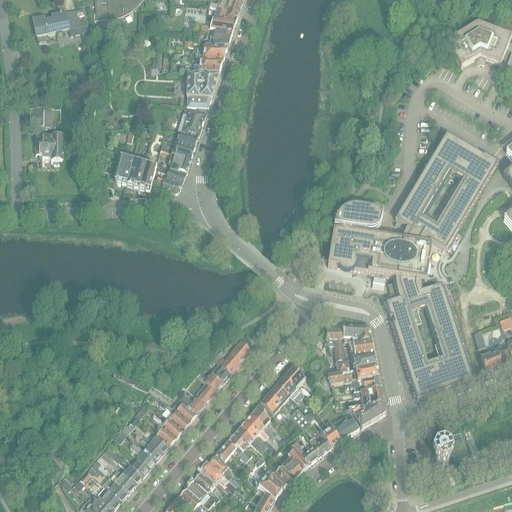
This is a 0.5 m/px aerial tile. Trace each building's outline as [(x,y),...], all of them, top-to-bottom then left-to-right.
[(107,0),(110,12),(111,19),(130,15),(129,12),(137,10),(136,2),(148,0),(107,0)] [(209,9),(213,10),(215,10),(217,11),(218,9),(222,11),(239,15),(243,4),(226,0),(225,2),(217,1),(216,6),(211,4),(209,9)] [(215,10),(212,20),(217,20),(237,23),(239,15),(222,11),(218,9),(217,11),(215,10)] [(52,22),(46,23),(45,18),(35,19),(36,22),(33,22),(36,39),(37,39),(37,44),(39,44),(39,45),(46,45),(46,43),(48,43),(47,37),(86,28),(82,11),(61,16),(61,15),(58,16),(59,16),(52,18),(52,22)] [(217,20),(212,20),(215,20),(213,28),(214,28),(213,32),(233,35),(237,23),(217,20)] [(500,66),(511,39),(478,25),(476,26),(445,44),(461,69),(473,62),(477,68),(483,67),(486,61),(500,66)] [(213,32),(209,46),(229,46),(231,39),(233,35),(213,32)] [(203,55),(203,63),(223,64),(227,51),(200,50),(200,55),(203,55)] [(161,71),(162,54),(153,54),(152,70),(161,71)] [(193,74),(195,75),(219,76),(223,64),(203,63),(196,62),(196,67),(194,67),(194,74),(193,74)] [(420,74),(425,78),(435,66),(429,62),(420,74)] [(188,76),(187,99),(186,110),(199,110),(208,111),(218,78),(188,76)] [(54,132),(55,124),(60,124),(60,113),(32,111),(30,131),(36,131),(36,140),(36,157),(40,157),(40,158),(42,158),(42,160),(51,160),(51,164),(52,164),(54,167),(59,167),(61,165),(62,165),(62,140),(43,140),(43,131),(54,132)] [(199,139),(206,118),(185,111),(178,133),(199,139)] [(178,135),(175,146),(194,152),(198,140),(180,135),(178,135)] [(327,252),(326,254),(325,255),(325,256),(324,257),(323,258),(322,259),(322,260),(328,264),(327,269),(395,279),(395,285),(387,286),(388,291),(389,297),(397,295),(398,301),(386,305),(385,305),(388,315),(390,320),(392,319),(393,325),(392,326),(392,327),(416,403),(472,383),(441,287),(422,293),(420,283),(426,284),(432,247),(426,246),(428,242),(445,252),(497,166),(498,165),(484,157),(483,158),(480,156),(481,155),(463,144),(463,146),(446,136),(394,222),(407,229),(404,233),(399,242),(365,237),(366,234),(367,235),(373,234),(378,231),(380,226),(382,217),(380,216),(373,214),(359,210),(351,210),(341,214),(336,220),(334,229),(338,230),(337,233),(333,232),(332,240),(331,241),(331,243),(331,244),(330,245),(330,246),(329,248),(328,249),(328,250),(327,251),(327,252)] [(172,155),(171,156),(191,162),(194,152),(175,146),(172,154),(175,155),(175,156),(172,155)] [(511,150),(506,155),(511,161),(511,170),(503,178),(511,189),(511,214),(509,217),(511,220),(511,150)] [(116,185),(126,187),(133,159),(132,163),(128,162),(129,158),(121,156),(114,182),(116,185)] [(172,166),(170,172),(186,177),(191,162),(171,156),(168,165),(172,166)] [(133,159),(126,187),(138,190),(144,166),(140,165),(141,161),(133,159)] [(145,162),(144,166),(138,190),(150,194),(156,172),(156,169),(152,168),(153,164),(145,162)] [(170,172),(158,168),(157,173),(167,177),(166,182),(182,188),(186,177),(170,172)] [(182,188),(166,182),(158,180),(156,185),(162,187),(161,193),(174,196),(174,197),(179,194),(182,188)] [(262,342),(269,334),(264,330),(263,331),(262,330),(261,330),(260,329),(256,335),(258,336),(257,338),(262,342)] [(342,331),(343,342),(350,342),(350,346),(349,346),(356,345),(356,330),(342,331)] [(369,330),(356,330),(356,345),(371,343),(369,330)] [(326,331),(326,342),(329,348),(334,348),(334,356),(335,356),(343,356),(343,342),(342,331),(326,331)] [(239,343),(229,355),(241,365),(251,354),(239,343)] [(371,343),(356,345),(349,346),(349,350),(353,349),(355,361),(363,359),(364,360),(374,358),(371,343)] [(508,353),(499,356),(504,371),(511,368),(511,363),(509,353),(508,353)] [(213,361),(219,366),(231,377),(241,365),(229,355),(223,362),(217,356),(213,361)] [(335,356),(334,356),(335,364),(337,376),(328,379),(330,388),(350,385),(351,385),(349,374),(346,363),(344,363),(343,356),(335,356)] [(490,357),(489,357),(495,375),(504,371),(499,356),(496,357),(496,358),(491,359),(490,357)] [(495,375),(489,357),(480,360),(485,378),(495,375)] [(353,368),(354,373),(376,369),(376,368),(375,368),(374,367),(375,365),(376,365),(375,365),(374,358),(364,360),(363,359),(355,361),(352,362),(353,368)] [(219,366),(211,375),(214,378),(223,386),(231,377),(219,366)] [(354,373),(349,374),(351,385),(359,384),(378,380),(376,369),(354,373)] [(292,370),(284,379),(304,396),(307,393),(303,390),(302,391),(299,388),(305,382),(292,370)] [(120,371),(116,380),(136,389),(140,380),(120,371)] [(196,378),(205,386),(216,395),(223,386),(214,378),(211,375),(206,381),(199,375),(196,378)] [(284,379),(276,388),(290,399),(296,405),(304,396),(284,379)] [(351,385),(350,385),(351,390),(353,390),(354,395),(353,395),(381,391),(378,380),(359,384),(351,385)] [(199,396),(197,399),(206,406),(216,395),(205,386),(198,395),(199,396)] [(276,388),(268,397),(287,414),(290,411),(287,408),(286,409),(283,406),(290,399),(276,388)] [(381,391),(353,395),(354,401),(361,400),(363,407),(361,407),(361,410),(384,407),(381,391)] [(179,393),(173,401),(175,402),(187,411),(188,410),(196,417),(206,406),(197,399),(192,404),(179,393)] [(49,415),(67,398),(62,394),(56,399),(52,395),(49,398),(47,395),(38,404),(49,415)] [(287,414),(268,397),(260,406),(273,418),(279,411),(282,413),(281,414),(285,417),(287,414)] [(170,404),(168,407),(172,410),(190,425),(196,417),(188,410),(187,411),(175,402),(173,401),(170,404)] [(171,415),(167,420),(183,433),(190,425),(172,410),(168,407),(165,410),(171,415)] [(384,407),(361,410),(348,412),(360,432),(386,416),(384,407)] [(259,408),(251,417),(265,429),(271,435),(274,439),(276,437),(267,426),(270,423),(259,408)] [(142,413),(151,420),(156,424),(155,424),(176,441),(183,433),(167,420),(163,424),(153,416),(153,417),(145,410),(142,413)] [(303,432),(311,426),(297,412),(289,419),(303,432)] [(74,446),(40,414),(36,434),(62,459),(74,446)] [(251,417),(245,424),(259,436),(265,442),(268,439),(273,443),(275,440),(274,439),(271,435),(265,429),(251,417)] [(325,426),(328,431),(330,433),(331,432),(333,436),(334,436),(340,444),(359,433),(352,423),(349,425),(346,421),(345,419),(331,427),(329,424),(325,426)] [(129,425),(134,429),(138,423),(134,420),(129,425)] [(428,436),(442,431),(439,423),(424,428),(428,436)] [(154,436),(153,436),(155,438),(169,449),(176,441),(155,424),(153,427),(157,431),(160,433),(156,438),(154,436)] [(245,424),(239,430),(264,451),(266,448),(256,439),(259,436),(245,424)] [(126,427),(122,432),(127,437),(132,431),(126,427)] [(239,430),(234,437),(247,448),(248,448),(249,446),(261,455),(264,451),(239,430)] [(324,442),(323,443),(330,452),(340,444),(334,436),(333,436),(331,432),(330,433),(328,431),(320,437),(324,442)] [(144,439),(142,440),(150,447),(162,457),(169,449),(155,438),(153,436),(148,442),(144,439)] [(446,440),(451,453),(448,454),(448,453),(442,450),(436,452),(434,458),(436,464),(441,466),(447,465),(450,459),(449,458),(452,457),(456,470),(469,466),(459,436),(446,440)] [(234,437),(228,444),(235,450),(237,449),(241,452),(243,454),(249,461),(252,457),(245,451),(248,448),(247,448),(234,437)] [(477,459),(470,438),(464,440),(472,461),(477,459)] [(150,447),(142,440),(141,439),(138,443),(147,450),(144,454),(156,465),(162,457),(150,447)] [(311,439),(308,442),(314,450),(321,459),(330,452),(323,443),(317,448),(311,439)] [(286,442),(280,446),(283,450),(289,445),(286,442)] [(296,445),(291,449),(294,453),(307,470),(321,459),(314,450),(308,442),(314,450),(307,455),(304,451),(301,453),(296,445)] [(116,447),(112,444),(108,449),(114,455),(117,452),(114,450),(116,447)] [(235,450),(228,444),(217,457),(225,463),(234,453),(235,455),(238,451),(240,453),(241,452),(237,449),(235,450)] [(140,458),(137,462),(149,472),(156,465),(144,454),(143,454),(132,445),(129,449),(140,458)] [(294,453),(287,459),(302,475),(307,470),(294,453),(291,449),(294,453)] [(107,450),(104,454),(110,459),(113,455),(107,450)] [(241,452),(240,453),(236,458),(239,460),(239,461),(245,465),(249,461),(243,454),(241,452)] [(215,458),(209,466),(236,490),(239,486),(225,474),(229,469),(215,458)] [(258,469),(265,463),(261,459),(255,466),(258,469)] [(290,462),(281,470),(294,482),(302,475),(287,459),(290,462)] [(117,469),(115,471),(122,477),(135,488),(142,480),(130,469),(121,461),(118,465),(126,472),(124,475),(117,469)] [(137,462),(130,469),(142,480),(149,472),(137,462)] [(98,471),(93,466),(88,471),(94,476),(98,471)] [(209,466),(202,474),(215,486),(218,482),(229,490),(227,492),(230,494),(231,495),(236,490),(209,466)] [(281,470),(275,475),(288,488),(294,482),(281,470)] [(111,479),(109,481),(128,497),(135,488),(122,477),(115,471),(117,473),(111,480),(111,479)] [(264,476),(265,478),(269,481),(281,493),(288,488),(275,475),(275,476),(270,471),(264,476)] [(86,475),(79,483),(84,487),(87,489),(89,487),(86,484),(91,479),(86,475)] [(200,476),(193,484),(212,500),(215,503),(216,504),(219,501),(210,494),(214,488),(200,476)] [(255,486),(258,489),(265,495),(275,504),(281,493),(269,481),(265,478),(264,476),(255,486)] [(109,481),(103,489),(121,505),(128,497),(109,481)] [(68,494),(72,490),(65,483),(61,487),(68,494)] [(84,487),(79,483),(74,488),(79,493),(84,487)] [(193,484),(186,492),(200,504),(208,511),(215,503),(212,500),(193,484)] [(104,490),(97,498),(112,511),(114,511),(121,505),(103,489),(102,489),(104,490)] [(186,492),(179,501),(186,507),(191,511),(199,511),(196,509),(200,504),(186,492)] [(265,495),(261,503),(270,511),(275,504),(265,495)] [(511,511),(511,495),(455,511),(511,511)] [(240,497),(235,502),(241,508),(246,503),(240,497)] [(90,501),(88,503),(94,509),(95,510),(96,511),(112,511),(97,498),(93,503),(90,501)] [(179,501),(168,511),(182,511),(186,507),(179,501)] [(88,503),(84,507),(81,511),(82,511),(96,511),(95,510),(94,509),(88,503)] [(261,503),(257,511),(258,511),(270,511),(261,503)]
